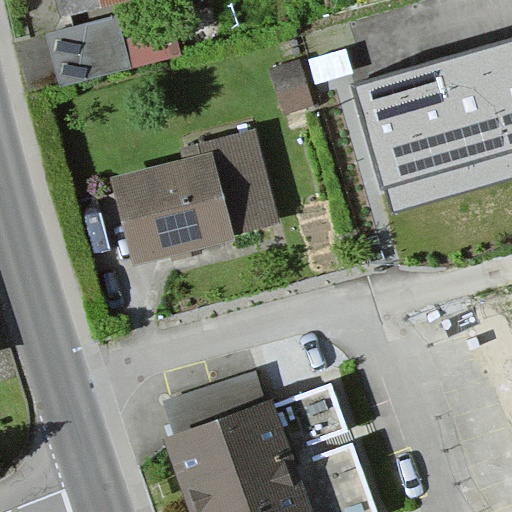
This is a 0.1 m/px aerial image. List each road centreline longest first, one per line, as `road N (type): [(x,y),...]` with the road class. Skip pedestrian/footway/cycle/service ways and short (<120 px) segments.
road 1 (residential): [(61,386),(347,303),(511,269)]
road 2 (tertiary): [(61,386),(0,165)]
road 3 (unknown): [(347,303),(437,511)]
